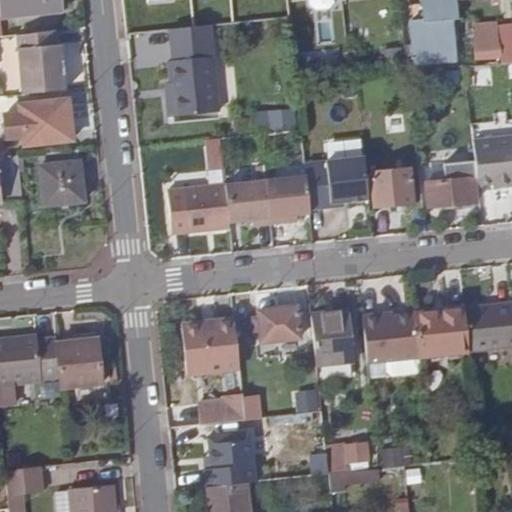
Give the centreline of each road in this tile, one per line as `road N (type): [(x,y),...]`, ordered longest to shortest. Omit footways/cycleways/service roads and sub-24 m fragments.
road 1 (residential): [(511,241),(132,285)]
road 2 (residential): [(132,285),(101,0)]
road 3 (residential): [(156,511),(132,285)]
road 4 (residential): [(132,285),(0,301)]
